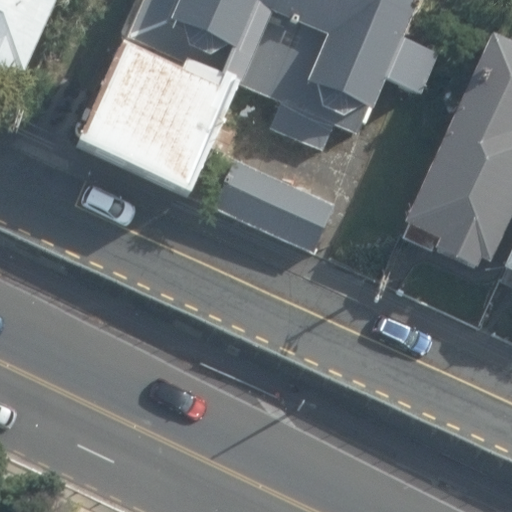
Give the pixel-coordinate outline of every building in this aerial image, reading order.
[(59,0),(0,0),(0,74),(23,85),(59,0)] [(135,0),(75,147),(188,198),(238,90),(272,101),(263,129),(322,151),(331,123),(356,130),(377,89),(417,97),(434,51),(399,37),(409,4),(418,0),(135,0)] [(511,47),(481,35),(396,237),(475,274),(511,196),(511,47)] [(342,195),(216,142),(195,193),(321,246),(342,195)] [(511,240),(496,278),(511,286),(511,240)]
